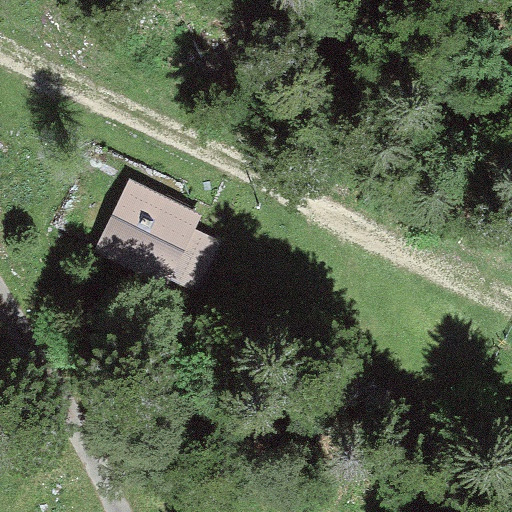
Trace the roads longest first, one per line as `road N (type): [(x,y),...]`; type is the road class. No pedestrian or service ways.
road 1 (track): [(0,59),(511,301)]
road 2 (track): [(0,290),(124,511)]
